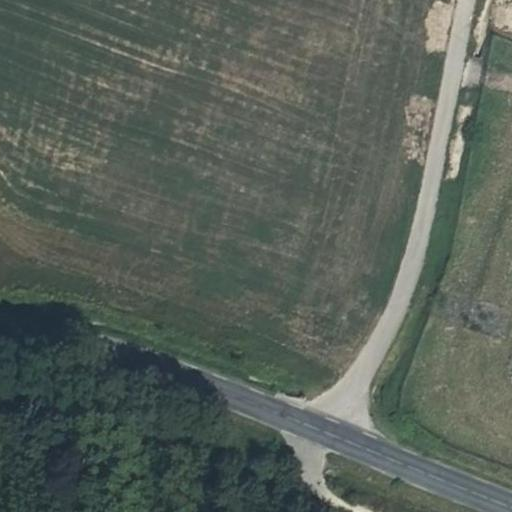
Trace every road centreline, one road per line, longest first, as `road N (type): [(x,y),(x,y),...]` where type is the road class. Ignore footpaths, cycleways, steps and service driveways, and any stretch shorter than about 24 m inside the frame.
road 1 (tertiary): [(0,324),(47,330),(178,371),(511,507)]
road 2 (track): [(326,433),(403,299),(417,259),(468,0)]
